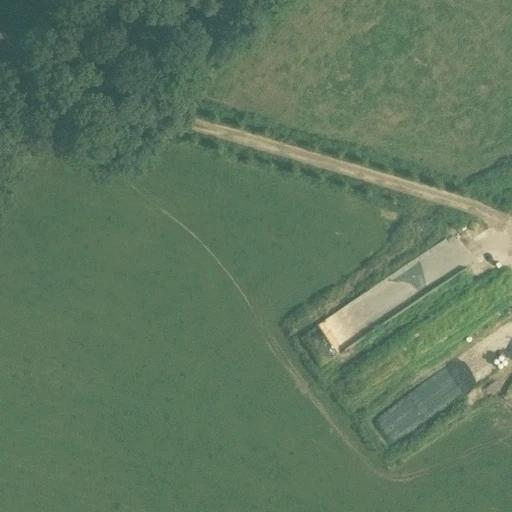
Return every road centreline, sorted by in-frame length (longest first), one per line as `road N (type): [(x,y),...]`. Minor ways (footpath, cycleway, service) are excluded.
road 1 (track): [(32,72),(511,227)]
road 2 (track): [(0,107),(101,0)]
